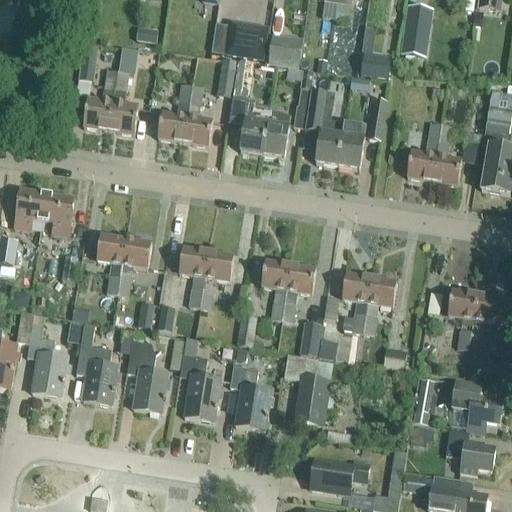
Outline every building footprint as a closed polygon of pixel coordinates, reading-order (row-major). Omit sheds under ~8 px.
[(221,0),(203,0),(203,7),(220,10),(221,0)] [(352,0),(338,0),(337,7),(336,7),(333,26),(348,28),(352,0)] [(500,16),(503,0),(479,0),(478,12),(500,16)] [(265,6),(264,14),(272,15),(273,7),(265,6)] [(466,24),(476,25),(478,12),(468,11),(466,24)] [(425,66),(432,19),(408,15),(401,63),(425,66)] [(379,44),(383,19),(370,17),(366,41),(379,44)] [(227,59),(263,65),(269,30),(232,24),(227,59)] [(158,35),(139,33),(137,45),(156,47),(158,35)] [(300,74),(304,44),(273,40),(269,69),(300,74)] [(95,86),(100,54),(85,51),(80,84),(95,86)] [(119,74),(134,77),(139,55),(124,51),(119,74)] [(364,59),(361,80),(389,85),(392,63),(364,59)] [(232,102),(238,65),(223,62),(217,100),(232,102)] [(318,63),(316,76),(325,77),(327,64),(318,63)] [(258,111),(259,104),(245,102),(250,67),(239,65),(229,129),(245,131),(241,156),(262,160),(267,128),(269,115),(269,112),(258,111)] [(301,93),(311,94),(314,76),(304,74),(301,93)] [(109,136),(118,76),(107,75),(102,106),(88,103),(84,132),(109,136)] [(130,78),(118,76),(109,136),(135,140),(139,111),(125,109),(130,78)] [(318,114),(321,96),(330,97),(332,78),(325,77),(316,76),(314,76),(311,94),(305,134),(316,135),(320,114),(318,114)] [(189,110),(192,91),(181,89),(178,108),(189,110)] [(204,92),(192,91),(189,110),(190,110),(188,122),(184,148),(209,151),(213,126),(199,123),(204,92)] [(305,134),(311,94),(301,93),(298,111),(297,111),(294,132),(305,134)] [(489,151),(481,194),(510,199),(511,186),(511,139),(509,139),(511,123),(511,99),(492,96),(483,150),(489,151)] [(382,147),(389,106),(374,103),(367,144),(382,147)] [(289,131),(290,123),(291,119),(269,115),(267,128),(262,160),(284,163),(289,131)] [(184,148),(188,122),(162,118),(158,144),(184,148)] [(338,172),(345,128),(323,124),(321,136),(316,168),(338,172)] [(364,143),(365,134),(366,131),(345,128),(338,172),(360,175),(365,143),(364,143)] [(433,186),(442,130),(431,128),(425,159),(412,156),(407,182),(433,186)] [(453,131),(442,130),(433,186),(458,190),(462,165),(448,162),(453,131)] [(480,147),(481,139),(466,136),(464,145),(480,147)] [(44,226),(48,199),(21,195),(15,233),(31,236),(33,224),(44,226)] [(69,241),(75,203),(48,199),(44,226),(54,227),(52,239),(69,241)] [(118,300),(127,244),(101,240),(97,266),(111,268),(106,298),(118,300)] [(0,266),(14,269),(18,245),(1,242),(0,247),(0,266)] [(130,302),(134,271),(148,274),(152,248),(127,244),(118,300),(130,302)] [(204,294),(205,283),(209,257),(184,253),(180,279),(194,281),(189,312),(200,313),(203,294),(204,294)] [(234,261),(209,257),(205,283),(230,287),(234,261)] [(75,287),(79,262),(66,260),(62,284),(75,287)] [(282,326),(291,270),(266,266),(262,292),(276,294),(271,324),(282,326)] [(293,328),(298,297),(312,300),(316,274),(291,270),(282,326),(293,328)] [(363,339),(372,283),(346,279),(342,304),(356,307),(352,337),(363,339)] [(375,341),(379,310),(393,312),(397,286),(372,283),(363,339),(375,341)] [(30,297),(14,294),(11,308),(27,311),(30,297)] [(215,296),(204,294),(203,294),(200,313),(212,315),(215,296)] [(470,355),(475,325),(473,325),(477,299),(452,295),(448,321),(462,323),(457,353),(470,355)] [(498,329),(502,303),(477,299),(473,325),(475,325),(498,329)] [(505,361),(510,331),(511,331),(511,304),(502,303),(498,329),(496,340),(497,340),(494,359),(505,361)] [(151,334),(156,308),(142,306),(137,331),(151,334)] [(172,336),(176,313),(162,310),(158,334),(172,336)] [(30,349),(34,330),(33,330),(35,319),(22,316),(17,346),(30,349)] [(428,317),(426,329),(441,331),(443,319),(428,317)] [(253,352),(258,322),(242,320),(237,350),(253,352)] [(300,359),(317,362),(321,331),(304,329),(300,359)] [(55,345),(42,343),(44,332),(34,330),(30,349),(28,362),(38,364),(32,398),(61,402),(68,362),(53,360),(55,345)] [(89,372),(83,406),(112,411),(118,371),(110,369),(112,355),(92,351),(95,334),(84,332),(82,350),(78,370),(89,372)] [(0,392),(10,394),(17,351),(0,348),(2,333),(0,333),(0,392)] [(135,335),(133,346),(134,346),(142,347),(143,337),(135,335)] [(497,340),(496,340),(485,339),(482,358),(494,359),(497,340)] [(186,347),(175,345),(170,374),(181,376),(184,360),(186,347)] [(133,346),(128,378),(139,380),(134,414),(163,419),(169,379),(154,376),(156,362),(150,361),(152,349),(144,347),(142,347),(134,346),(133,346)] [(333,364),(335,348),(321,346),(319,362),(333,364)] [(405,375),(408,354),(387,351),(384,372),(405,375)] [(237,353),(236,363),(244,365),(246,355),(237,353)] [(214,427),(221,384),(205,382),(208,364),(184,360),(181,376),(180,382),(191,383),(185,422),(214,427)] [(323,431),(330,386),(333,367),(289,360),(285,383),(302,385),(295,426),(323,431)] [(259,374),(255,374),(234,370),(231,392),(242,394),(236,431),(265,436),(272,396),(256,393),(259,374)] [(419,395),(413,428),(428,430),(430,418),(434,418),(437,398),(433,397),(435,385),(421,383),(419,395)] [(499,429),(503,406),(475,402),(477,390),(458,387),(453,413),(470,416),(467,436),(485,438),(486,427),(499,429)] [(414,432),(412,446),(425,448),(428,434),(414,432)] [(449,435),(445,461),(463,464),(460,481),(476,482),(477,475),(492,476),(496,453),(468,449),(467,438),(449,435)] [(354,450),(356,440),(329,436),(327,445),(354,450)] [(405,458),(393,456),(386,501),(398,503),(405,458)] [(367,487),(370,469),(354,467),(353,470),(315,465),(310,494),(350,499),(352,484),(367,487)] [(431,497),(433,482),(406,478),(403,493),(431,497)] [(486,511),(488,501),(460,497),(462,485),(434,481),(433,482),(431,497),(428,511),(486,511)] [(398,511),(400,504),(398,503),(386,501),(375,500),(373,511),(398,511)] [(107,511),(108,505),(93,502),(91,511),(107,511)]
